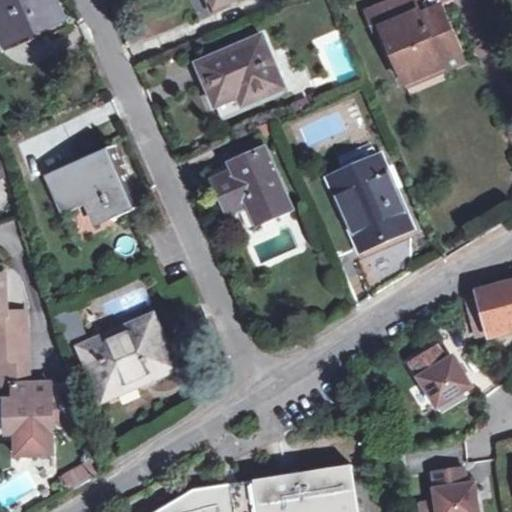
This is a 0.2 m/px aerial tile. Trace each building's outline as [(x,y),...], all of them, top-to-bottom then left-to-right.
[(0,0),(0,22),(7,41),(57,20),(48,0),(0,0)] [(385,31),(407,85),(447,68),(444,62),(461,54),(444,13),(424,22),(415,0),(403,0),(369,15),(376,35),(385,31)] [(245,83),(251,97),(287,81),(265,32),(202,60),(217,96),(245,83)] [(100,196),(110,219),(138,207),(112,144),(49,171),(65,211),(100,196)] [(241,167),(216,177),(231,212),(255,201),(263,218),(292,205),(267,146),(238,160),(241,167)] [(212,169),(216,177),(241,167),(238,160),(237,158),(212,169)] [(345,205),(365,248),(410,227),(378,158),(338,175),(350,204),(345,205)] [(354,262),(373,296),(414,271),(411,237),(354,262)] [(1,330),(33,329),(31,309),(11,309),(10,273),(0,273),(0,312),(1,330)] [(511,302),(507,284),(478,291),(480,297),(491,336),(511,330),(511,302)] [(480,297),(468,301),(477,338),(479,340),(491,336),(480,297)] [(139,371),(143,381),(172,367),(151,316),(83,346),(101,387),(139,371)] [(33,356),(33,329),(1,330),(1,357),(33,356)] [(438,347),(411,364),(438,407),(471,387),(453,358),(447,362),(438,347)] [(34,382),(33,356),(1,357),(2,384),(19,384),(20,454),(58,453),(57,382),(34,382)] [(105,397),(143,381),(139,371),(101,387),(105,397)] [(87,459),(60,473),(70,490),(96,476),(87,459)] [(193,493),(160,511),(359,511),(352,467),(193,493)] [(467,470),(436,473),(440,511),(480,511),(477,487),(470,486),(467,470)]
